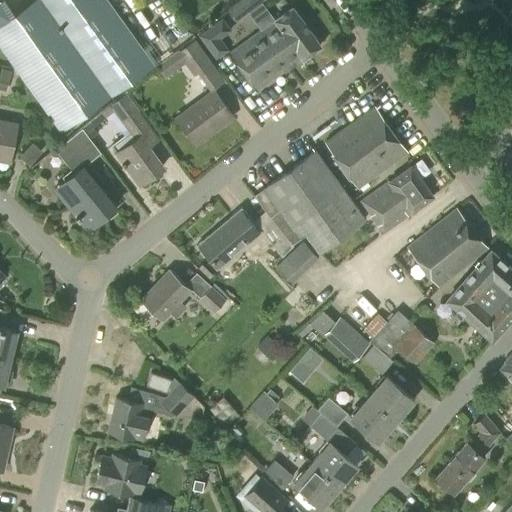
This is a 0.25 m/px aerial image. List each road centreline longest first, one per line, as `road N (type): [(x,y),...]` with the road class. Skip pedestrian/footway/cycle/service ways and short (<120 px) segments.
road 1 (residential): [(92,284),(378,48)]
road 2 (residential): [(511,332),(359,511)]
road 3 (residential): [(43,511),(92,284)]
road 4 (residential): [(511,222),(378,48)]
road 5 (residential): [(92,284),(0,203)]
